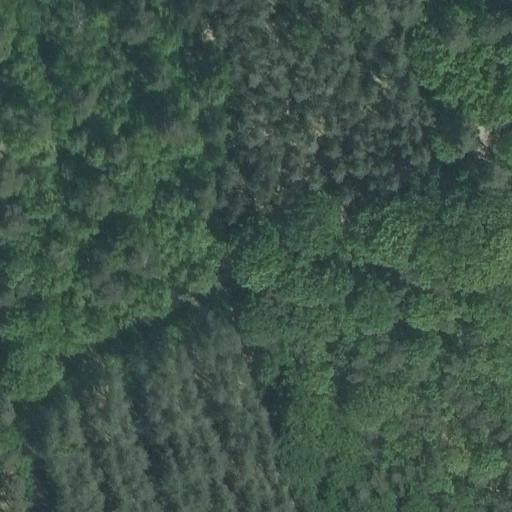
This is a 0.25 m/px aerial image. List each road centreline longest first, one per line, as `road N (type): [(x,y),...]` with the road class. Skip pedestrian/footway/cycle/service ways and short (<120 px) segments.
road 1 (unknown): [(511,125),(0,395)]
road 2 (track): [(49,511),(13,375)]
